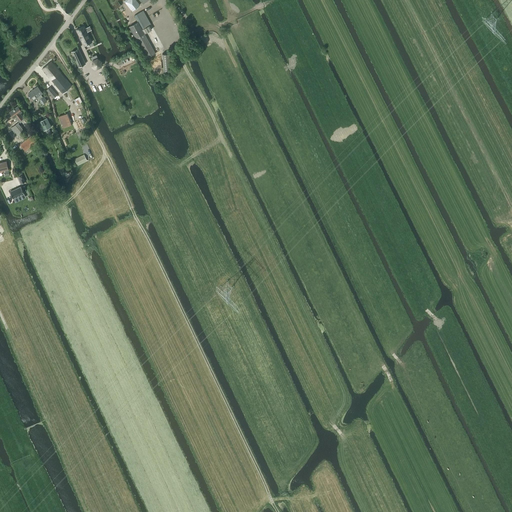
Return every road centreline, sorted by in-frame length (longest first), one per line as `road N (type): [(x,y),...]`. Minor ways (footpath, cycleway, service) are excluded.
road 1 (track): [(277,511),(82,93),(51,44)]
road 2 (unclassified): [(0,110),(84,0)]
